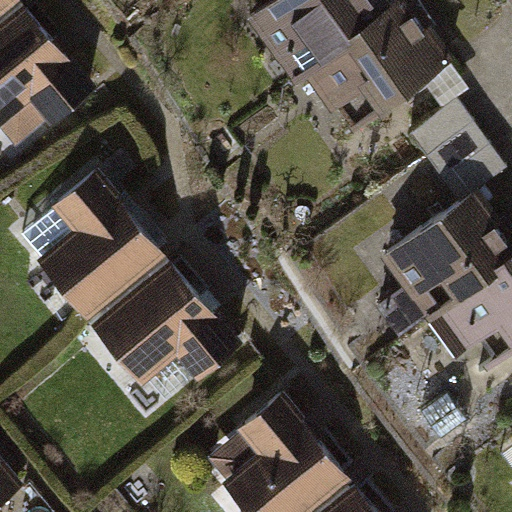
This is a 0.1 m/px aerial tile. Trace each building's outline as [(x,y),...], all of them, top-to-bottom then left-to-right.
[(31,0),(15,0),(0,12),(0,106),(32,80),(55,108),(94,76),(31,0)] [(272,0),(254,13),(301,76),(315,66),(395,6),(390,0),(272,0)] [(356,124),(456,52),(416,0),(403,0),(395,6),(315,66),(356,124)] [(458,97),(416,127),(465,196),(507,166),(458,97)] [(168,245),(100,166),(60,201),(78,222),(45,251),(95,308),(168,245)] [(511,253),(511,239),(476,188),(388,249),(431,310),(511,253)] [(174,251),(100,315),(151,372),(180,347),(203,373),(248,334),(174,251)] [(481,329),(501,357),(511,348),(511,253),(431,310),(456,346),(481,329)] [(306,511),(357,470),(290,388),(245,425),(264,448),(228,478),(256,511),(306,511)] [(0,448),(0,493),(23,473),(0,448)] [(395,511),(361,472),(315,511),(395,511)]
